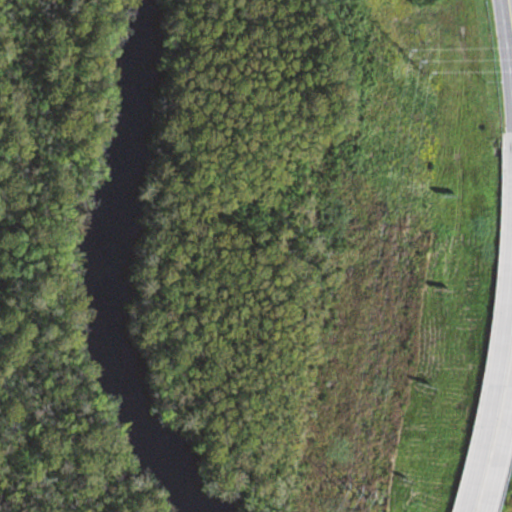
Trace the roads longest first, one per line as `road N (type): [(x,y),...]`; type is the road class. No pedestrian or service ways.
road 1 (trunk): [(511,227),(491,399),(463,511)]
road 2 (trunk): [(482,511),(511,388)]
